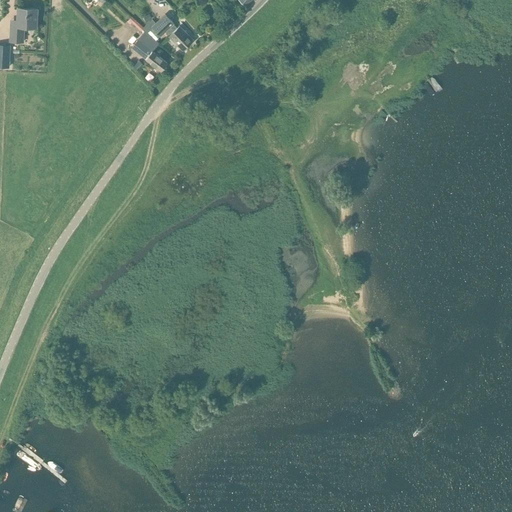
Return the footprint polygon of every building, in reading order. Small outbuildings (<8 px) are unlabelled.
[(9,43),(23,43),(24,27),(36,28),(37,8),(18,7),(17,19),(10,19),(9,43)] [(169,36),(183,50),(193,40),(180,26),(177,28),(174,25),(175,24),(165,14),(151,27),(153,28),(147,33),(156,40),(160,36),(161,37),(165,32),(169,36)] [(146,59),(161,71),(168,63),(153,51),(159,43),(156,40),(147,33),(145,31),(146,30),(132,17),(127,21),(130,23),(131,22),(143,33),(131,47),(146,59)] [(0,66),(9,67),(10,45),(0,45),(0,66)] [(139,71),(144,65),(139,60),(133,67),(139,71)]
